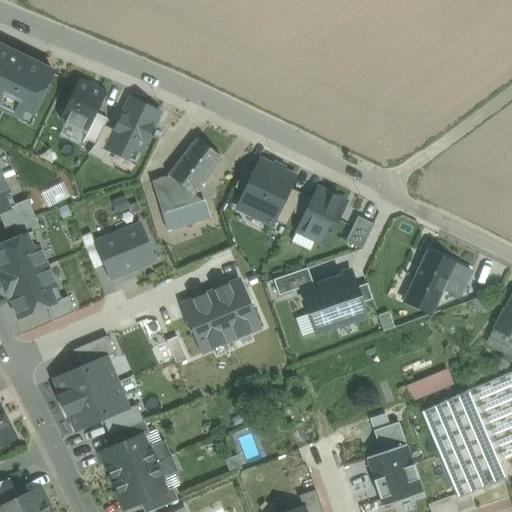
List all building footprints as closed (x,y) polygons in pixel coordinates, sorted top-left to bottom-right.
[(56,71),(0,44),(0,111),(30,125),(56,71)] [(60,119),(87,133),(96,113),(107,92),(81,78),(60,119)] [(136,165),(162,114),(130,97),(113,130),(104,149),(107,150),(136,165)] [(107,119),(96,113),(87,133),(83,139),(94,145),(104,126),(107,119)] [(104,149),(113,130),(104,126),(94,145),(90,154),(102,160),(107,150),(104,149)] [(197,139),(169,176),(194,195),(221,158),(197,139)] [(236,200),(275,220),(299,171),(260,152),(236,200)] [(0,211),(15,205),(3,176),(0,176),(0,211)] [(194,195),(169,176),(153,181),(164,215),(203,202),(194,195)] [(326,241),(346,198),(318,185),(298,228),(326,241)] [(0,215),(6,230),(13,227),(35,217),(28,200),(15,205),(0,211),(0,215)] [(205,201),(203,202),(164,215),(162,216),(168,232),(211,218),(205,201)] [(35,217),(13,227),(18,239),(34,232),(40,229),(35,217)] [(374,225),(357,217),(345,242),(361,250),(374,225)] [(104,266),(110,283),(157,262),(140,222),(94,241),(104,266)] [(47,265),(34,232),(18,239),(0,246),(0,278),(2,284),(47,265)] [(90,233),(80,237),(94,270),(104,266),(94,241),(90,233)] [(456,264),(427,251),(409,291),(410,291),(437,304),(439,299),(444,290),(452,271),(456,264)] [(466,269),(456,264),(452,271),(463,276),(466,269)] [(62,300),(47,265),(2,284),(17,319),(47,306),(62,300)] [(300,281),(317,331),(366,314),(349,265),(300,281)] [(463,276),(452,271),(444,290),(454,295),(463,276)] [(239,282),(211,294),(231,340),(259,328),(239,282)] [(437,304),(410,291),(405,302),(432,315),(446,309),(449,304),(439,299),(437,304)] [(231,340),(211,294),(183,306),(203,352),(231,340)] [(69,297),(62,300),(47,306),(54,321),(75,312),(69,297)] [(511,298),(502,317),(500,316),(493,329),(511,338),(511,298)] [(511,338),(493,329),(488,340),(505,349),(511,345),(511,338)] [(119,383),(108,356),(52,379),(63,406),(119,383)] [(447,370),(406,386),(412,401),(453,385),(447,370)] [(511,372),(469,391),(499,463),(511,457),(511,372)] [(130,410),(119,383),(63,406),(74,433),(104,421),(130,410)] [(458,501),(507,480),(499,463),(469,391),(420,412),(458,501)] [(136,407),(130,410),(104,421),(110,434),(142,421),(136,407)] [(0,446),(14,439),(0,410),(0,446)] [(142,421),(110,434),(114,445),(140,435),(141,437),(149,434),(144,420),(142,421)] [(381,444),(405,436),(400,420),(376,428),(381,444)] [(147,449),(162,443),(157,430),(149,434),(141,437),(147,449)] [(114,445),(96,453),(104,471),(107,470),(112,481),(171,457),(165,441),(162,443),(147,449),(141,437),(140,435),(114,445)] [(366,459),(382,507),(424,492),(408,444),(366,459)] [(237,456),(225,460),(229,472),(242,467),(237,456)] [(171,457),(112,481),(117,493),(114,494),(121,511),(141,503),(165,493),(165,492),(160,479),(175,473),(178,472),(171,457)] [(180,485),(175,473),(160,479),(165,492),(173,488),(180,485)] [(9,479),(0,482),(0,494),(14,488),(9,479)] [(495,490),(504,511),(511,508),(511,504),(504,486),(495,490)] [(14,488),(0,494),(0,508),(19,499),(14,488)] [(165,493),(141,503),(144,511),(150,511),(178,501),(173,488),(165,492),(165,493)] [(19,499),(0,508),(0,511),(50,511),(39,489),(19,499)] [(327,511),(321,489),(290,498),(294,510),(288,511),(327,511)] [(495,490),(476,498),(481,511),(504,511),(495,490)]
